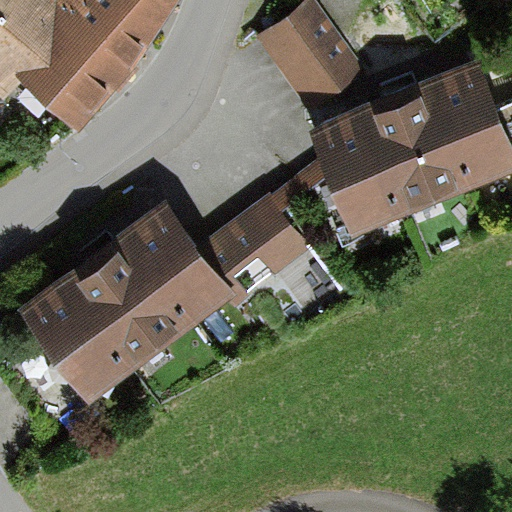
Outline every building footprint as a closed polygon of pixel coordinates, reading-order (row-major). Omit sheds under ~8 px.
[(183,0),(0,0),(0,95),(10,104),(26,84),(77,135),(136,71),(183,0)] [(314,0),(305,0),(257,36),(317,123),(388,94),(314,0)] [(317,123),(308,127),(321,159),(328,176),(352,236),(511,170),(511,152),(474,59),(388,94),(317,123)] [(321,159),(269,197),(280,212),(328,176),(321,159)] [(164,203),(19,309),(89,403),(230,299),(236,307),(310,253),(280,212),(269,197),(198,249),(164,203)]
